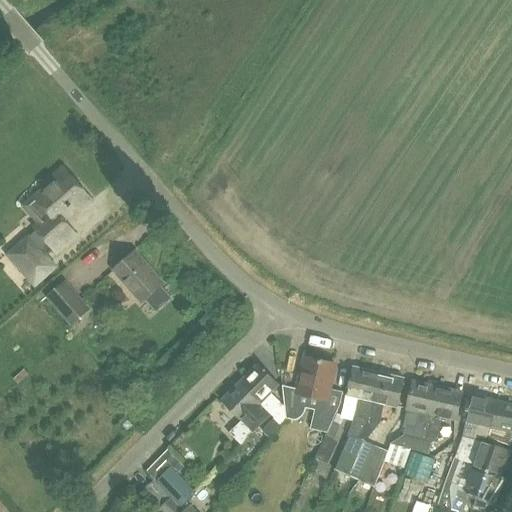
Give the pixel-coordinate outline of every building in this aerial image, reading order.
[(50,212),(38,222),(34,226),(38,231),(30,237),(29,235),(7,255),(35,286),(57,267),(46,254),(53,249),(57,253),(77,236),(65,222),(74,214),(77,217),(94,202),(62,166),(46,181),(48,183),(35,195),(50,212)] [(142,302),(163,284),(135,251),(114,269),(142,302)] [(91,308),(66,280),(46,298),(71,326),(91,308)] [(299,389),(282,386),(285,407),(286,418),(294,420),(299,418),(303,416),(305,412),(306,408),(315,410),(311,429),(327,432),(326,436),(328,432),(332,423),(342,393),(330,390),(336,363),(307,357),(299,389)] [(258,365),(240,383),(271,414),(274,417),(273,418),(280,426),(286,418),(285,407),(269,392),(277,384),(258,365)] [(366,428),(378,374),(353,368),(347,395),(359,398),(350,433),(348,437),(354,439),(366,428)] [(354,439),(348,437),(335,470),(357,479),(370,445),(372,444),(365,441),(380,423),(384,403),(397,406),(403,379),(378,374),(366,428),(354,439)] [(425,441),(428,427),(437,387),(412,382),(406,408),(402,426),(406,426),(404,435),(403,436),(406,436),(425,441)] [(271,414),(240,383),(222,401),(246,425),(233,438),(242,445),(271,414)] [(411,449),(422,452),(428,454),(431,445),(438,438),(439,434),(442,417),(456,420),(462,393),(437,387),(428,427),(425,441),(406,436),(403,436),(391,443),(411,449)] [(490,428),(496,401),(471,395),(465,422),(466,422),(464,433),(483,437),(485,427),(490,428)] [(511,404),(496,401),(490,428),(497,429),(495,437),(511,441),(511,440),(511,404)] [(333,439),(339,426),(332,423),(328,432),(326,436),(333,439)] [(483,442),(483,443),(463,436),(455,458),(460,460),(459,461),(500,475),(508,451),(483,442)] [(370,445),(357,479),(374,486),(387,451),(372,444),(370,445)] [(459,461),(452,483),(451,489),(450,494),(451,507),(451,509),(459,511),(462,502),(460,493),(462,486),(467,488),(467,490),(492,499),(500,475),(459,461)] [(195,493),(172,469),(158,483),(171,497),(170,498),(180,509),(195,493)] [(183,511),(180,509),(170,498),(157,483),(156,482),(144,493),(160,508),(163,511),(198,511),(190,504),(189,505),(184,511),(183,511)] [(427,511),(430,505),(417,500),(412,511),(427,511)]
